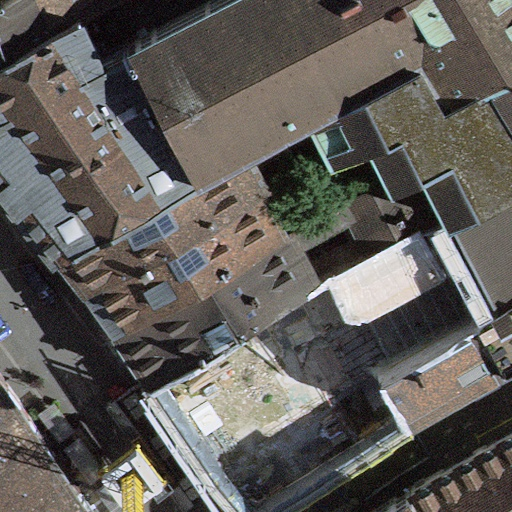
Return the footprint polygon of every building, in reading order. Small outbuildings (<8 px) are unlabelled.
[(0,0),(0,45),(75,9),(94,0),(0,0)] [(423,155),(449,207),(511,173),(511,0),(94,0),(75,9),(96,50),(133,31),(199,164),(310,106),(319,123),(331,146),(370,127),(392,170),(423,155)] [(0,45),(0,172),(57,243),(199,164),(133,31),(96,50),(75,9),(0,45)] [(199,164),(57,243),(86,281),(262,186),(262,182),(249,159),(319,123),(310,106),(199,164)] [(285,224),(294,238),(340,215),(338,213),(348,208),(369,248),(421,221),(449,207),(423,155),(392,170),(285,224)] [(511,173),(449,207),(498,301),(511,293),(511,173)] [(262,186),(86,281),(116,321),(285,224),(262,186)] [(151,374),(219,474),(250,511),(256,511),(408,415),(381,365),(467,318),(479,312),(451,261),(445,264),(421,221),(369,248),(327,270),(350,314),(265,360),(250,335),(295,310),(286,293),(151,374)] [(285,224),(116,321),(151,374),(286,293),(316,276),(294,238),(285,224)] [(467,318),(495,368),(511,358),(511,293),(498,301),(479,312),(467,318)] [(381,365),(408,415),(472,380),(495,368),(467,318),(381,365)] [(0,511),(58,511),(82,494),(0,375),(0,511)] [(511,511),(511,428),(433,473),(409,486),(425,511),(511,511)] [(425,511),(409,486),(368,511),(425,511)] [(93,511),(82,494),(58,511),(93,511)]
